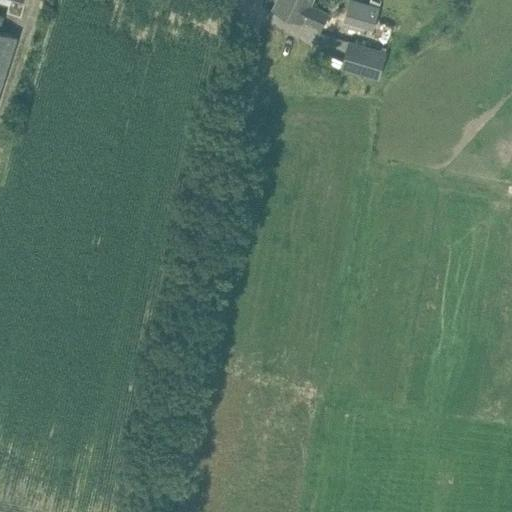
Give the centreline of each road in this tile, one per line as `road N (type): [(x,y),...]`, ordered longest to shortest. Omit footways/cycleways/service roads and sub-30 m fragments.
road 1 (unclassified): [(139,511),(247,0)]
road 2 (residential): [(511,37),(479,31),(414,89),(420,99),(511,116)]
